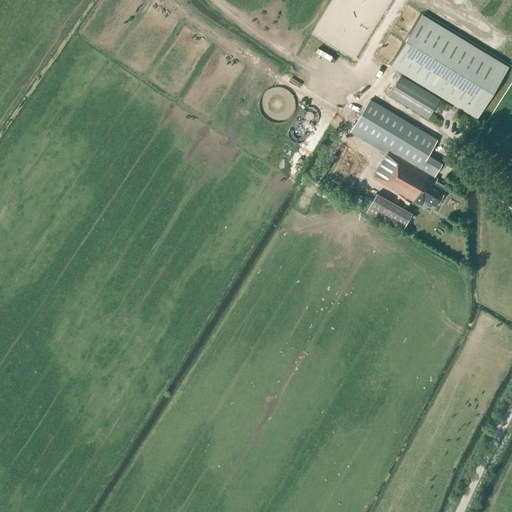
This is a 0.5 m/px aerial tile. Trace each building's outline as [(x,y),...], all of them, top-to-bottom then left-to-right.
[(508,66),(422,14),(391,66),(476,118),(508,66)] [(428,119),(440,98),(401,75),(389,95),(428,119)] [(292,115),(293,114),(294,112),(295,110),(295,108),(295,106),(295,105),(295,103),(295,102),(295,100),(295,99),(294,98),(293,97),(293,96),(292,95),(291,94),(291,93),(289,91),(288,90),(286,89),(284,88),(283,88),(281,87),(279,87),(277,87),(275,87),(272,87),(271,88),(270,88),(268,89),(267,90),(266,91),(264,92),(263,93),(262,95),(261,96),(261,97),(260,99),(260,100),(260,101),(259,103),(259,104),(259,106),(259,107),(260,109),(260,111),(261,113),(262,115),(263,116),(264,117),(265,118),(266,119),(267,120),(269,121),(270,122),(272,122),(273,123),(274,123),(276,123),(277,123),(279,123),(280,123),(282,122),(284,122),(285,121),(286,120),(288,119),(289,118),(290,117),(291,116),(292,115)] [(435,206),(444,190),(441,188),(443,185),(435,181),(437,178),(433,176),(440,164),(427,156),(436,139),(370,100),(350,132),(386,154),(373,178),(421,205),(424,200),(435,206)] [(286,174),(298,179),(305,164),(293,159),(286,174)] [(402,232),(413,213),(377,193),(366,212),(402,232)]
